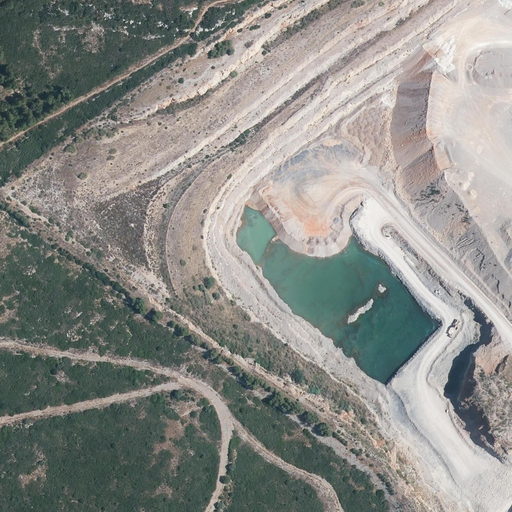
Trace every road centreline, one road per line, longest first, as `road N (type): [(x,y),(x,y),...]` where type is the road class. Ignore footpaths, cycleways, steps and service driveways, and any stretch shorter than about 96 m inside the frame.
road 1 (track): [(0,147),(189,42),(211,8),(236,0)]
road 2 (track): [(0,423),(183,385),(216,402)]
